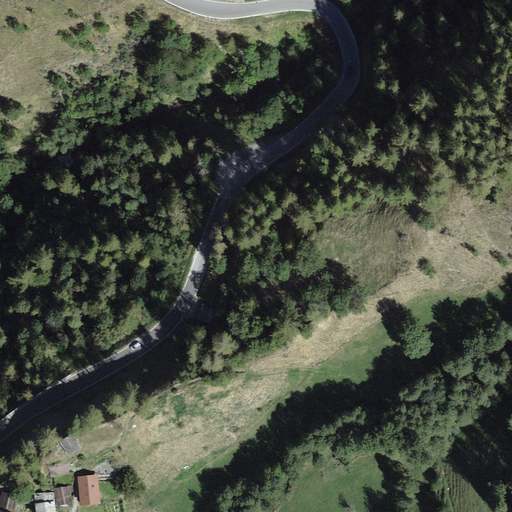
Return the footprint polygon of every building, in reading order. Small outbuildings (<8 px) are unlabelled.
[(74,435),(61,442),(68,456),(82,450),(74,435)] [(99,476),(77,478),(81,507),(102,504),(99,476)] [(71,487),(54,489),(57,507),(73,505),(71,487)] [(16,511),(20,497),(3,493),(0,504),(0,508),(12,511),(16,511)] [(55,511),(54,494),(33,495),(34,511),(55,511)]
